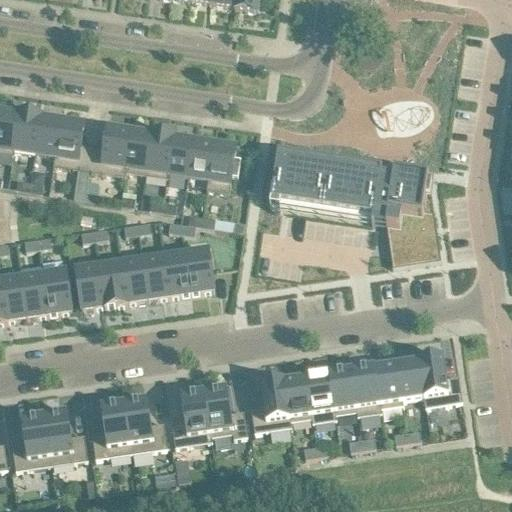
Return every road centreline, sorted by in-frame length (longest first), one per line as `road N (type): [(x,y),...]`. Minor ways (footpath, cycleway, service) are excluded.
road 1 (residential): [(0,376),(493,303)]
road 2 (residential): [(0,68),(288,111),(315,96),(319,70)]
road 3 (residential): [(319,70),(0,23)]
road 4 (residential): [(493,303),(477,191),(506,1)]
